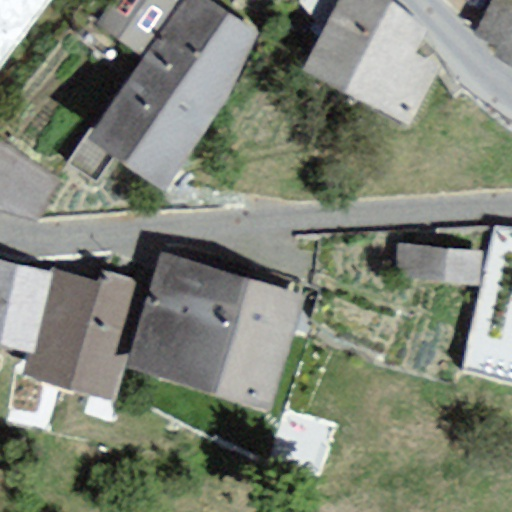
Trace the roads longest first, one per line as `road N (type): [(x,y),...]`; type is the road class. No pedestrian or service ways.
road 1 (residential): [(511,219),(130,244),(25,247),(0,237)]
road 2 (tertiary): [(511,98),(403,0)]
